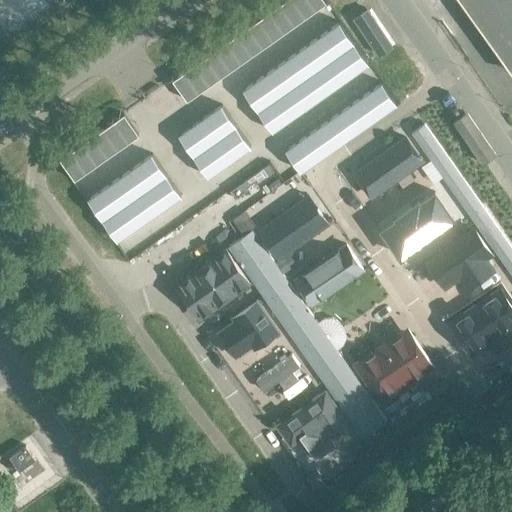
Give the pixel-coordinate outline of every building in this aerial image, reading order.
[(291,0),(285,0),(279,5),(294,25),(304,18),(291,0)] [(307,0),(291,0),(304,18),(315,10),(307,0)] [(323,0),(307,0),(315,10),(326,3),(323,0)] [(511,0),(461,0),(511,71),(511,0)] [(279,5),(269,12),(283,33),(294,25),(279,5)] [(269,12),(258,20),(272,40),(283,33),(269,12)] [(258,20),(247,27),(262,48),(272,40),(258,20)] [(339,22),(329,29),(343,50),(354,42),(339,22)] [(247,27),(237,35),(251,55),(262,48),(247,27)] [(329,29),(318,37),(332,58),(343,50),(329,29)] [(237,35),(226,42),(240,63),(251,55),(237,35)] [(318,37),(307,44),(322,65),(332,58),(318,37)] [(226,42),(215,50),(230,70),(240,63),(226,42)] [(354,42),(343,50),(358,71),(368,63),(354,42)] [(307,44),(297,52),(311,73),(322,65),(307,44)] [(215,50),(205,57),(219,78),(230,70),(215,50)] [(343,50),(332,58),(347,78),(358,71),(343,50)] [(297,52),(286,59),(300,80),(311,73),(297,52)] [(205,57),(194,65),(208,85),(219,78),(205,57)] [(332,58),(322,65),(336,86),(347,78),(332,58)] [(286,59),(275,67),(290,88),(300,80),(286,59)] [(194,65),(183,72),(198,93),(208,85),(194,65)] [(322,65),(311,73),(326,93),(336,86),(322,65)] [(275,67),(265,74),(279,95),(290,88),(275,67)] [(183,72),(172,80),(187,100),(198,93),(183,72)] [(311,73),(300,80),(315,101),(326,93),(311,73)] [(265,74),(254,82),(268,103),(279,95),(265,74)] [(300,80),(290,88),(304,108),(315,101),(300,80)] [(254,82),(243,90),(258,110),(268,103),(254,82)] [(382,82),(371,90),(386,110),(396,103),(382,82)] [(290,88),(279,95),(294,116),(304,108),(290,88)] [(371,90),(360,97),(375,118),(386,110),(371,90)] [(279,95),(268,103),(283,123),(294,116),(279,95)] [(360,97),(350,105),(364,125),(375,118),(360,97)] [(268,103),(258,110),(272,131),(283,123),(268,103)] [(222,105),(211,112),(226,133),(236,125),(222,105)] [(350,105),(339,112),(354,133),(364,125),(350,105)] [(211,112),(200,120),(215,140),(226,133),(211,112)] [(339,112),(328,120),(343,140),(354,133),(339,112)] [(124,114),(113,122),(128,142),(139,135),(124,114)] [(200,120),(190,127),(204,148),(215,140),(200,120)] [(328,120),(318,127),(332,148),(343,140),(328,120)] [(113,122),(103,129),(117,150),(128,142),(113,122)] [(236,125),(226,133),(240,153),(251,146),(236,125)] [(413,134),(445,180),(478,226),(510,272),(511,274),(511,250),(489,218),(457,172),(425,126),(413,134)] [(190,127),(179,135),(193,155),(204,148),(190,127)] [(318,127),(307,135),(322,155),(332,148),(318,127)] [(103,129),(92,137),(106,157),(117,150),(103,129)] [(226,133),(215,140),(229,161),(240,153),(226,133)] [(307,135),(296,142),(311,163),(322,155),(307,135)] [(92,137),(81,144),(96,165),(106,157),(92,137)] [(215,140),(204,148),(219,168),(229,161),(215,140)] [(422,166),(403,140),(350,177),(368,203),(422,166)] [(296,142),(286,150),(300,171),(311,163),(296,142)] [(81,144),(71,152),(85,172),(96,165),(81,144)] [(204,148),(193,155),(208,176),(219,168),(204,148)] [(71,152),(60,159),(74,180),(85,172),(71,152)] [(152,154),(141,161),(156,182),(167,174),(152,154)] [(141,161),(131,169),(145,189),(156,182),(141,161)] [(131,169),(120,176),(134,197),(145,189),(131,169)] [(167,174),(156,182),(170,203),(181,195),(167,174)] [(120,176),(109,184),(124,204),(134,197),(120,176)] [(156,182),(145,189),(160,210),(170,203),(156,182)] [(109,184),(99,191),(113,212),(124,204),(109,184)] [(145,189),(134,197),(149,218),(160,210),(145,189)] [(99,191),(88,199),(102,220),(113,212),(99,191)] [(134,197),(124,204),(138,225),(149,218),(134,197)] [(124,204),(113,212),(128,233),(138,225),(124,204)] [(325,227),(311,206),(266,237),(279,258),(325,227)] [(113,212),(102,220),(117,240),(128,233),(113,212)] [(450,230),(444,220),(422,235),(428,245),(450,230)] [(254,232),(242,240),(231,248),(264,296),(298,344),(365,439),(377,431),(388,423),(339,354),(308,310),(277,266),(254,232)] [(473,236),(429,263),(443,286),(487,259),(473,236)] [(360,270),(342,245),(295,278),(312,303),(360,270)] [(174,280),(196,311),(240,280),(219,249),(174,280)] [(359,280),(338,295),(345,306),(367,290),(359,280)] [(511,328),(511,312),(497,290),(448,322),(470,356),(511,328)] [(266,336),(245,305),(223,320),(244,351),(266,336)] [(430,370),(404,330),(352,364),(378,404),(430,370)] [(295,373),(280,351),(249,371),(264,393),(295,373)] [(352,434),(318,387),(271,421),(290,447),(310,432),(318,443),(325,453),(352,434)] [(0,471),(11,487),(41,467),(25,445),(0,463),(0,471)]
